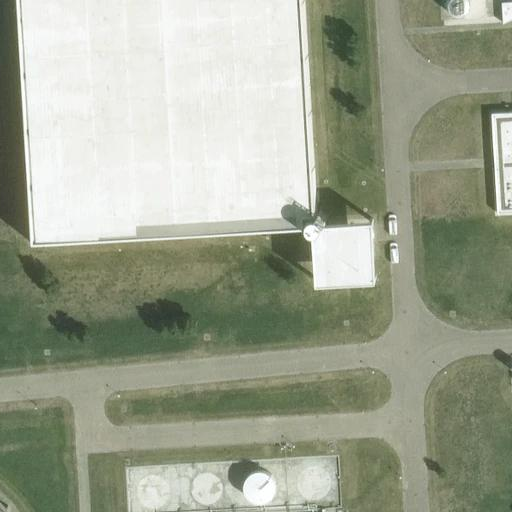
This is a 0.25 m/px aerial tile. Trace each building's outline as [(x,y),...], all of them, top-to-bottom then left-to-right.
[(305,0),(17,0),(31,244),(305,228),(304,224),(306,224),(306,225),(306,226),(307,227),(307,228),(308,229),(309,230),(310,231),(312,232),(313,232),(316,282),(376,279),(376,276),(373,219),(322,222),(322,220),(321,219),(320,218),(319,217),(318,216),(317,215),(315,215),(314,215),(314,214),(317,213),(305,0)] [(511,19),(511,0),(442,0),(444,21),(503,18),(503,24),(511,19)] [(511,112),(492,113),(498,214),(511,213),(511,112)] [(299,483),(299,485),(299,487),(299,489),(300,491),(301,493),(302,495),(304,496),(306,498),(307,499),(309,500),(312,500),(314,501),(316,501),(318,500),(320,500),(322,499),(324,498),(326,496),(327,495),(328,493),(329,491),(330,489),(331,487),(331,485),(331,483),(330,480),(329,478),(328,476),(327,475),(326,473),(324,472),(322,471),(320,470),(318,469),(316,469),(314,469),(312,469),(309,470),(307,471),(306,472),(304,473),(302,475),(301,476),(300,478),(299,480),(299,483)] [(244,485),(244,487),(244,489),(245,491),(246,493),(247,495),(248,497),(249,498),(251,500),(253,501),(255,502),(257,502),(259,503),(261,503),(263,502),(266,502),(268,501),(269,500),(271,498),(273,497),(274,495),(275,493),(276,491),(276,489),(276,487),(276,485),(276,482),(275,480),(274,478),(273,477),(271,475),(269,474),(268,473),(266,472),(263,471),(261,471),(259,471),(257,471),(255,472),(253,473),(251,474),(249,475),(248,477),(247,478),(246,480),(245,482),(244,485)] [(191,488),(191,490),(191,492),(191,494),(192,496),(193,498),(194,500),(196,501),(197,503),(199,504),(201,505),(203,505),(206,506),(208,506),(210,505),(212,505),(214,504),(216,503),(218,501),(219,500),(220,498),(221,496),(222,494),(222,492),(223,490),(222,488),(222,485),(221,483),(220,481),(219,480),(218,478),(216,477),(214,476),(212,475),(210,474),(208,474),(206,474),(203,474),(201,475),(199,476),(197,477),(196,478),(194,480),(193,481),(192,483),(191,485),(191,488)] [(137,491),(137,493),(137,495),(138,497),(139,499),(140,501),(141,503),(142,504),(144,506),(146,507),(148,508),(150,508),(152,509),(154,509),(156,508),(159,508),(161,507),(162,506),(164,504),(166,503),(167,501),(168,499),(169,497),(169,495),(169,493),(169,491),(169,488),(168,486),(167,484),(166,483),(164,481),(162,480),(161,479),(159,478),(156,477),(154,477),(152,477),(150,477),(148,478),(146,479),(144,480),(142,481),(141,483),(140,484),(139,486),(138,488),(137,491)] [(0,511),(13,511),(8,506),(3,500),(0,497),(0,511)]
